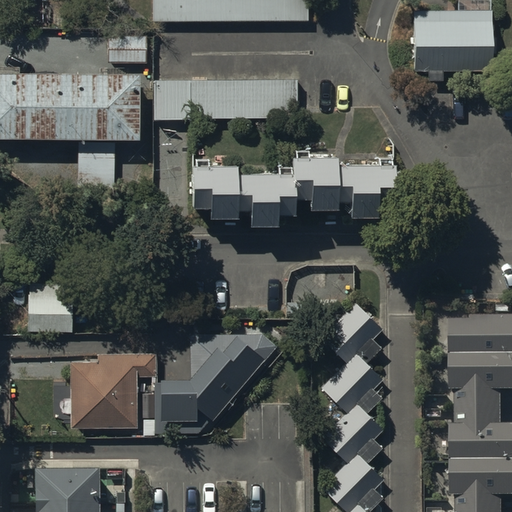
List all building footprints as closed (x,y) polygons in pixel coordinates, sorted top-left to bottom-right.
[(152,0),(153,24),(313,23),(312,0),(152,0)] [(492,12),(415,14),(416,73),(428,73),(428,83),(443,83),(443,73),(493,72),(492,12)] [(148,35),(108,35),(108,65),(148,65),(148,35)] [(140,79),(0,77),(0,143),(78,144),(77,197),(115,197),(115,143),(139,143),(140,79)] [(297,79),(155,81),(155,120),(298,119),(297,79)] [(196,167),(192,167),(192,209),(210,209),(210,218),(238,218),(238,212),(249,212),(249,226),(277,226),(277,216),(294,216),(294,200),(307,200),(307,211),(338,211),(338,203),(350,203),(350,217),(379,217),(379,204),(395,204),(395,167),(391,167),(391,158),(378,158),(378,165),(337,165),(337,158),(307,158),(307,151),(294,151),(294,159),(292,159),(292,166),(278,167),(278,174),(236,174),(236,166),(207,166),(208,160),(196,160),(196,167)] [(72,283),(28,283),(28,331),(72,331),(72,283)] [(382,331),(355,304),(321,339),(346,364),(321,389),(345,414),(321,438),(347,464),(321,490),(342,511),(370,511),(383,500),(372,489),(381,480),(366,465),(380,451),(372,442),(382,432),(366,416),(382,401),(371,390),(381,380),(367,366),(381,352),(371,342),(382,331)] [(472,326),(451,326),(451,399),(456,399),(456,433),(452,433),(452,503),(458,503),(457,511),(502,511),(503,502),(511,502),(511,431),(503,432),(503,396),(511,396),(511,323),(472,323),(472,326)] [(262,335),(190,337),(190,383),(155,384),(155,398),(160,398),(160,421),(143,421),(143,436),(198,435),(210,420),(213,423),(277,347),(262,335)] [(98,364),(70,365),(71,430),(137,429),(137,378),(155,378),(155,356),(98,357),(98,364)] [(99,477),(35,478),(34,511),(99,511),(99,507),(99,477)]
